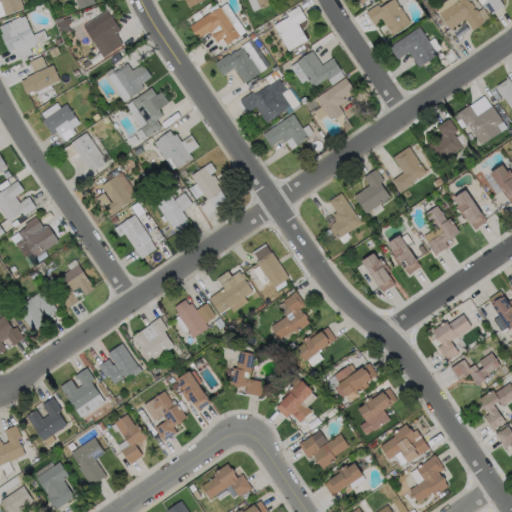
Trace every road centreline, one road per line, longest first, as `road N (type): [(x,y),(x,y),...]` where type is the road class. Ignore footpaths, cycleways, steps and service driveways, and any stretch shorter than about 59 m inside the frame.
road 1 (residential): [(508,511),(393,333),(353,313),(139,0)]
road 2 (residential): [(511,38),(0,389)]
road 3 (residential): [(131,302),(0,102)]
road 4 (residential): [(116,511),(255,433)]
road 5 (residential): [(393,333),(511,251)]
road 6 (residential): [(401,113),(326,0)]
